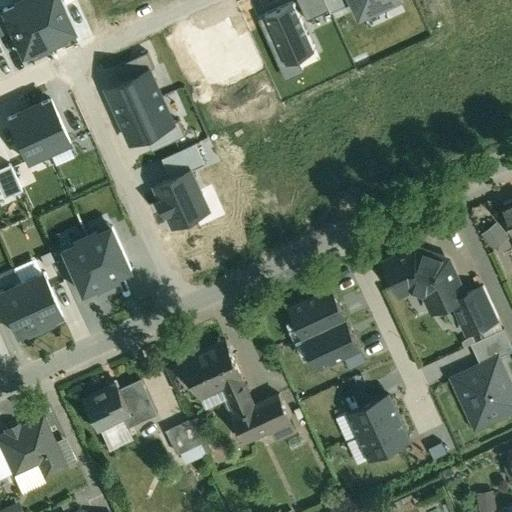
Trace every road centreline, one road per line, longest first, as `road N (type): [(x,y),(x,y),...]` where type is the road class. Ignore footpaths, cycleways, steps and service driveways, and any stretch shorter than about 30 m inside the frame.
road 1 (residential): [(74,60),(182,309)]
road 2 (residential): [(430,421),(348,234)]
road 3 (residential): [(0,390),(182,309)]
road 4 (residential): [(182,309),(348,234)]
road 5 (residential): [(74,60),(206,0)]
road 6 (residential): [(511,315),(453,187)]
